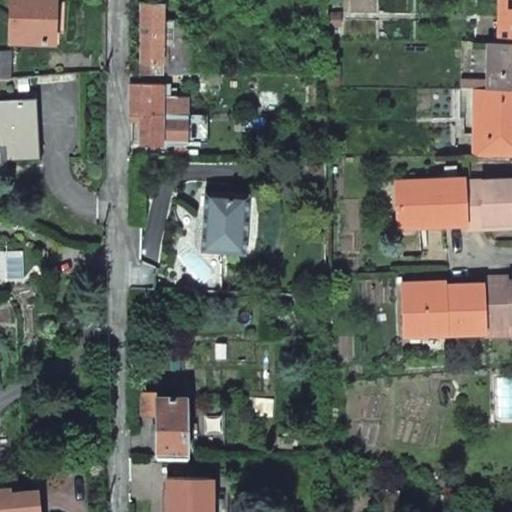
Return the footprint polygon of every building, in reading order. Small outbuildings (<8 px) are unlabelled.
[(9,0),(9,42),(52,43),(53,0),(9,0)] [(500,0),(500,23),(510,23),(510,0),(500,0)] [(500,23),(500,41),(511,41),(511,0),(510,0),(510,23),(500,23)] [(161,20),(162,2),(140,2),(140,37),(140,73),(171,73),(171,45),(171,21),(161,20)] [(511,88),(511,41),(500,41),(499,71),(488,71),(488,88),(511,88)] [(489,41),(488,71),(499,71),(500,41),(489,41)] [(189,73),(189,45),(171,45),(171,73),(189,73)] [(0,79),(10,79),(10,52),(0,52),(0,79)] [(161,96),(161,84),(130,84),(129,99),(129,114),(185,114),(185,97),(161,96)] [(475,88),(475,155),(511,155),(511,88),(488,88),(475,88)] [(36,98),(0,101),(0,147),(7,147),(8,160),(39,158),(38,128),(36,98)] [(139,133),(139,144),(200,145),(200,114),(185,114),(129,114),(129,122),(139,122),(139,133)] [(129,164),(129,225),(141,224),(141,164),(129,164)] [(397,179),(398,220),(429,219),(429,224),(448,223),(466,223),(465,180),(465,177),(397,179)] [(466,223),(467,227),(476,227),(484,227),(484,222),(511,221),(511,178),(465,180),(466,223)] [(203,221),(202,251),(245,253),(248,193),(205,191),(203,221)] [(325,224),(325,207),(313,207),(313,224),(325,224)] [(154,288),(154,269),(129,268),(129,287),(154,288)] [(482,282),(483,328),(510,327),(510,320),(511,319),(511,279),(509,280),(509,275),(482,277),(482,282)] [(402,287),(403,333),(483,331),(483,328),(482,282),(460,283),(439,284),(439,286),(402,287)] [(187,456),(186,396),(157,396),(157,391),(141,391),(141,415),(148,415),(156,415),(156,457),(187,456)] [(210,501),(209,476),(166,477),(166,504),(166,511),(205,511),(205,501),(210,501)] [(0,511),(36,511),(34,492),(7,496),(7,491),(0,491),(0,511)]
